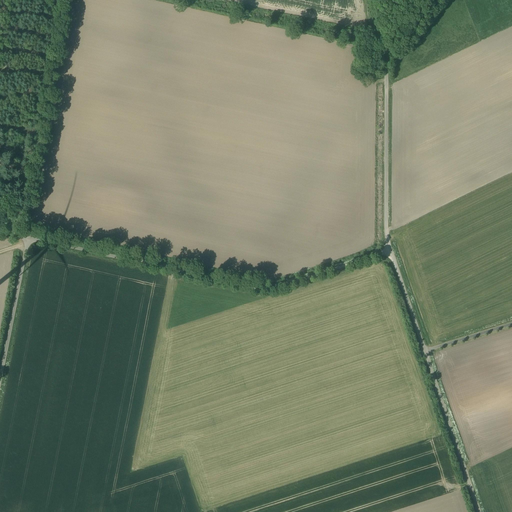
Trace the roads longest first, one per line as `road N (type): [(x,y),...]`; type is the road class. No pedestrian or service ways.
road 1 (unclassified): [(28,238),(271,289),(390,251)]
road 2 (unclassified): [(390,251),(479,511)]
road 3 (unclassified): [(390,251),(387,56),(377,0)]
road 4 (unclassified): [(28,238),(0,384)]
